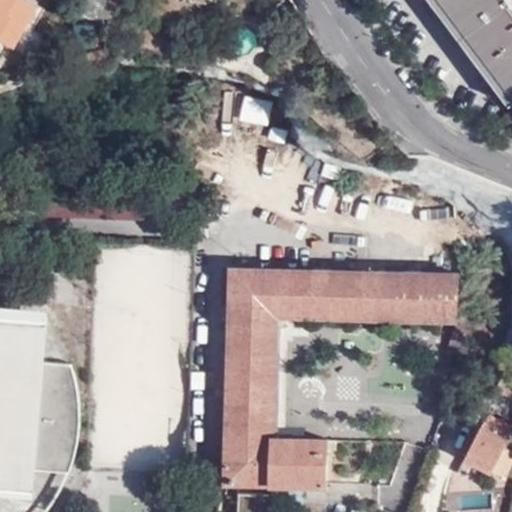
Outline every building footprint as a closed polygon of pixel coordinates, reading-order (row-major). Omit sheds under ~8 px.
[(0,0),(0,33),(10,15),(8,14),(16,0),(0,0)] [(112,16),(116,0),(91,0),(89,13),(112,16)] [(511,2),(510,0),(443,0),(488,59),(511,91),(511,2)] [(147,217),(147,200),(47,205),(48,223),(147,217)] [(297,511),(298,485),(324,486),(325,439),(271,436),(274,317),(454,321),(454,274),(418,273),(230,268),(223,482),(269,484),(269,494),(236,493),(235,511),(297,511)] [(0,470),(27,473),(62,475),(72,452),(76,431),(76,408),(73,388),(67,368),(36,364),(38,320),(0,317),(0,470)] [(466,342),(451,336),(446,350),(462,355),(466,342)] [(511,375),(506,372),(495,389),(511,397),(511,375)] [(131,422),(93,423),(94,465),(175,463),(175,444),(161,445),(160,407),(130,407),(131,422)] [(511,428),(487,416),(465,456),(489,470),(491,471),(492,468),(505,474),(511,458),(511,428)] [(489,470),(465,456),(454,473),(478,488),(489,470)] [(0,470),(0,491),(25,494),(27,473),(0,470)]
